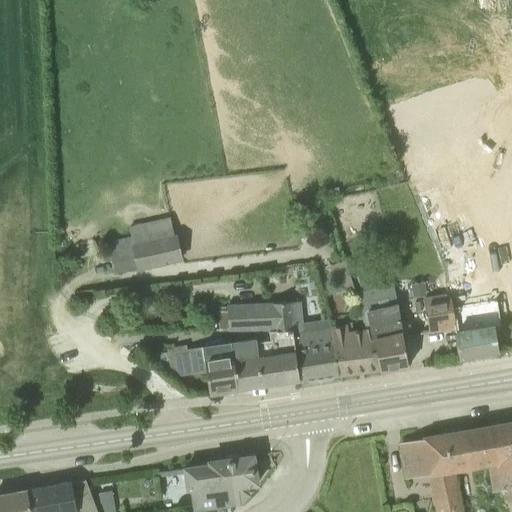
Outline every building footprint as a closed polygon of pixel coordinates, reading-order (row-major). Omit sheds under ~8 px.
[(395,109),(411,188),(469,176),(461,137),(420,146),(412,106),(395,109)] [(183,260),(177,234),(133,244),(139,269),(183,260)] [(340,287),(357,283),(352,259),(334,263),(340,287)] [(356,268),(361,291),(377,287),(372,264),(356,268)] [(446,294),(454,328),(459,358),(499,351),(493,316),(491,316),(490,309),(482,310),(481,297),(465,299),(462,281),(450,286),(446,275),(442,276),(446,294)] [(424,283),(413,284),(415,297),(426,295),(424,283)] [(393,284),(377,287),(361,291),(356,292),(365,326),(370,325),(374,342),(376,342),(380,369),(381,371),(408,366),(404,343),(393,284)] [(429,332),(454,328),(446,294),(423,297),(429,332)] [(331,330),(330,325),(295,332),(292,301),(227,303),(228,310),(218,311),(219,331),(269,331),(270,337),(292,335),(300,380),(338,375),(331,330)] [(370,325),(365,326),(353,327),(352,322),(330,325),(331,330),(338,375),(380,369),(376,342),(374,342),(370,325)] [(300,380),(292,335),(270,337),(253,341),(233,344),(240,389),(300,380)] [(240,389),(233,344),(203,349),(188,351),(187,346),(169,350),(176,378),(206,371),(210,394),(240,389)] [(511,511),(511,422),(488,427),(492,455),(505,490),(509,511),(511,511)] [(488,427),(463,431),(446,434),(453,469),(469,467),(489,464),(494,492),(505,490),(492,455),(488,427)] [(461,511),(453,469),(446,434),(424,438),(424,439),(401,443),(407,477),(430,472),(437,511),(461,511)] [(258,483),(253,456),(224,460),(230,504),(240,503),(249,495),(247,485),(258,483)] [(203,511),(218,511),(217,506),(230,504),(224,460),(209,462),(210,464),(184,467),(187,490),(192,489),(194,508),(202,507),(203,511)] [(98,511),(85,479),(59,484),(64,511),(98,511)] [(64,511),(59,484),(27,490),(31,511),(64,511)] [(98,501),(111,499),(108,485),(96,487),(98,501)] [(31,511),(27,490),(0,494),(0,511),(31,511)]
